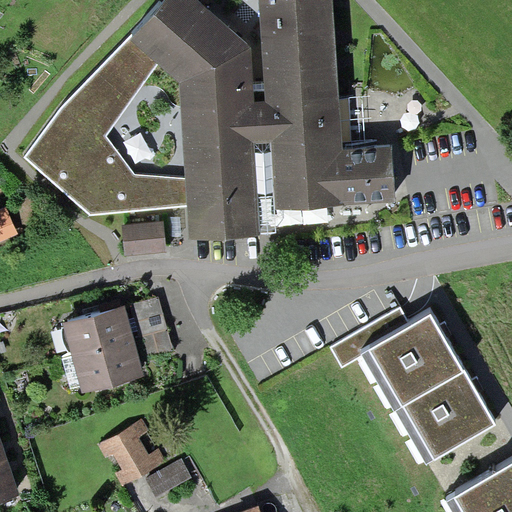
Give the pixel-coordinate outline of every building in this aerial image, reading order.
[(256,97),(252,42),(201,0),(162,0),(65,102),(25,156),(93,213),(190,203),(191,233),(257,229),(254,134),(274,134),(279,200),(395,194),(393,147),(343,150),(332,0),(262,0),(270,94),(256,97)] [(0,211),(0,239),(20,231),(10,207),(0,211)] [(159,223),(125,226),(127,251),(162,248),(159,223)] [(136,336),(142,354),(171,346),(157,295),(127,303),(136,336)] [(136,336),(127,303),(126,298),(65,315),(75,352),(136,336)] [(367,351),(395,400),(464,362),(431,304),(404,319),(363,343),(367,351)] [(363,343),(404,319),(397,306),(332,344),(343,364),(367,351),(363,343)] [(136,336),(75,352),(83,384),(145,367),(142,354),(136,336)] [(495,416),(464,362),(395,400),(427,456),(495,416)] [(140,421),(98,444),(105,457),(114,452),(129,478),(162,460),(140,421)] [(0,494),(19,488),(7,452),(0,454),(0,494)] [(511,511),(511,457),(448,493),(458,511),(511,511)] [(179,461),(145,480),(154,496),(188,478),(179,461)]
